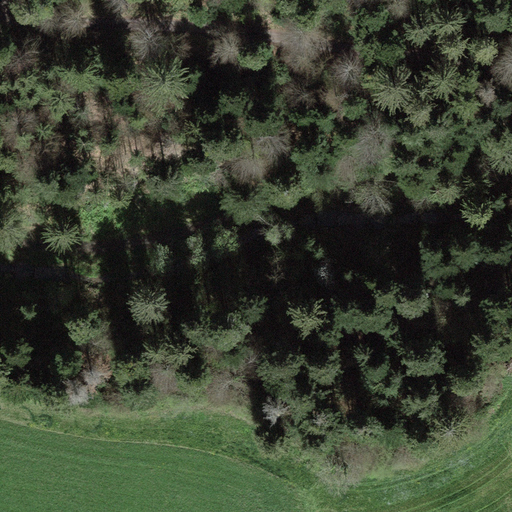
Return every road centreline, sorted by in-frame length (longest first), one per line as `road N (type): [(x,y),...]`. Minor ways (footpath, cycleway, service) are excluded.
road 1 (track): [(0,251),(84,272),(146,259),(187,235),(280,220),(325,226),(471,203)]
road 2 (track): [(59,17),(445,51),(511,66)]
